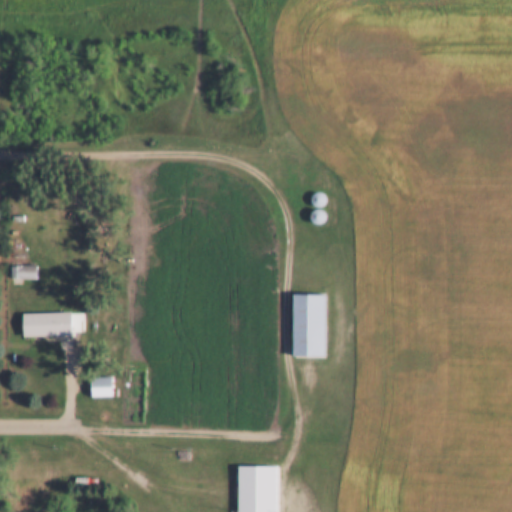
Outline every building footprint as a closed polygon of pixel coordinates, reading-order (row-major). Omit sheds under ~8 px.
[(311,195),(314,194),(317,191),(318,187),(317,183),(314,180),(310,179),(307,180),(304,183),(303,187),(304,191),(307,194),(311,195)] [(309,212),(313,211),(316,208),(317,204),(316,201),(313,198),(309,197),(306,198),(303,201),(302,204),(303,208),(306,211),(309,212)] [(29,252),(29,265),(15,266),(15,268),(3,269),(3,253),(29,252)] [(40,265),(12,265),(12,280),(40,280),(40,265)] [(286,282),(284,344),(317,345),(318,283),(286,282)] [(15,302),(15,324),(64,324),(64,301),(15,302)] [(76,312),(26,313),(26,337),(77,336),(76,312)] [(83,365),(83,385),(105,385),(105,365),(83,365)] [(92,377),(92,397),(117,397),(117,377),(92,377)] [(231,511),(231,453),(271,453),(271,511),(231,511)]
